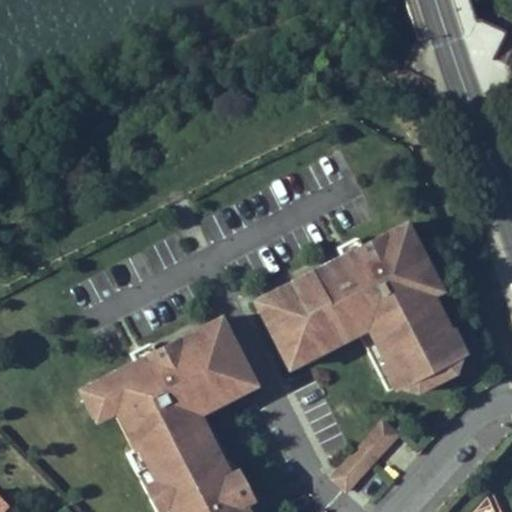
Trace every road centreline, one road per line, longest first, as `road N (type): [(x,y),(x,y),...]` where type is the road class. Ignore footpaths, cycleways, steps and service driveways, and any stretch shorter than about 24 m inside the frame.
road 1 (tertiary): [(511,204),(439,0)]
road 2 (residential): [(389,511),(489,405),(511,397)]
